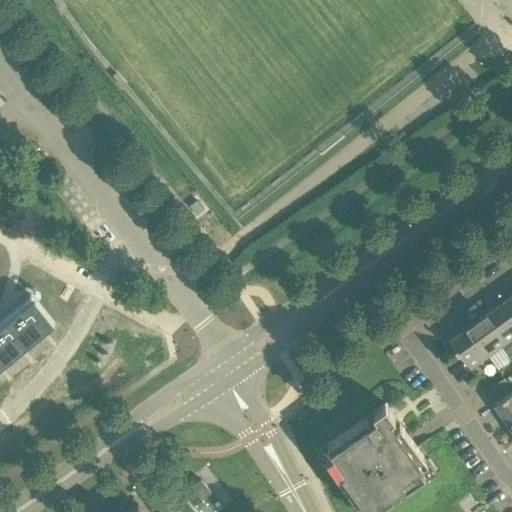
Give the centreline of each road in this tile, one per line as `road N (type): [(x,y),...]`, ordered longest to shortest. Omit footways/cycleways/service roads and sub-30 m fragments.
road 1 (residential): [(511,487),(410,338),(511,267)]
road 2 (tertiary): [(360,271),(511,168)]
road 3 (tertiary): [(231,379),(298,334),(360,271)]
road 4 (tertiary): [(360,271),(317,289),(219,357)]
road 5 (tertiary): [(304,511),(231,379)]
road 6 (tertiary): [(219,357),(138,411),(109,447)]
road 7 (tertiary): [(109,447),(151,432),(231,379)]
